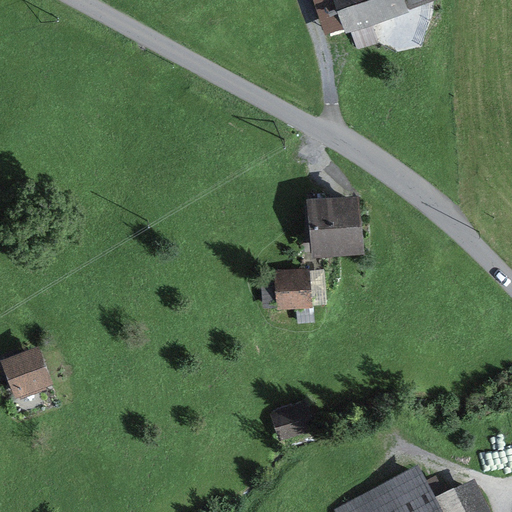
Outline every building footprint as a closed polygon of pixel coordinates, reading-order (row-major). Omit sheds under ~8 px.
[(334,0),(346,34),(350,32),(439,0),(334,0)] [(359,195),(307,200),(312,257),(365,253),(359,195)] [(310,269),(274,270),(278,312),(312,310),(310,269)] [(39,345),(0,360),(0,361),(16,400),(53,385),(39,345)] [(311,398),(270,406),(276,441),(318,433),(314,416),(311,398)] [(437,505),(420,472),(339,511),(486,511),(474,487),(437,505)]
